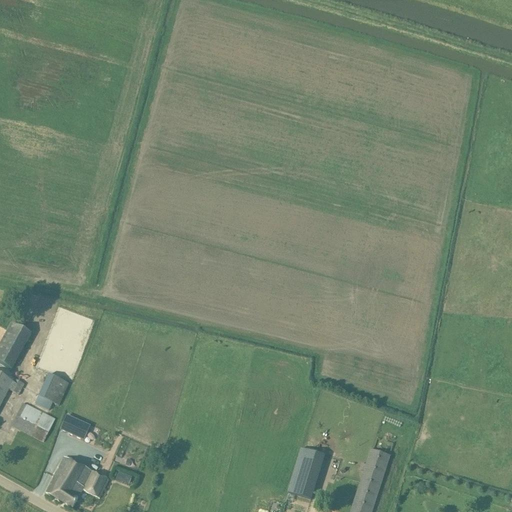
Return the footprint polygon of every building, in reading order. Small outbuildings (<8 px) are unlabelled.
[(0,342),(0,364),(11,370),(31,334),(10,323),(0,342)] [(0,405),(8,391),(18,396),(24,386),(0,372),(0,405)] [(40,408),(54,414),(57,405),(58,406),(68,384),(47,375),(33,407),(39,410),(40,408)] [(11,426),(44,442),(54,419),(22,404),(11,426)] [(83,439),(90,426),(67,415),(61,429),(83,439)] [(325,456),(301,448),(287,492),(311,500),(325,456)] [(45,493),(72,508),(82,490),(98,499),(109,480),(64,458),(45,493)] [(354,507),(351,511),(383,511),(394,478),(366,469),(360,489),(364,490),(358,508),(354,507)] [(119,472),(116,480),(129,485),(132,477),(119,472)]
